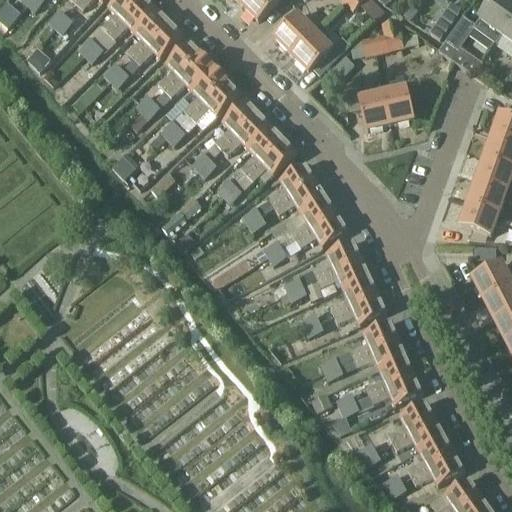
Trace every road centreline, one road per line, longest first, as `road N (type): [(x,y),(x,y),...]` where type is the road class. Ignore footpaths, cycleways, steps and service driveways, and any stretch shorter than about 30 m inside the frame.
road 1 (residential): [(398,255),(325,147),(176,0)]
road 2 (residential): [(511,478),(398,255)]
road 3 (residential): [(398,255),(418,227),(470,86)]
